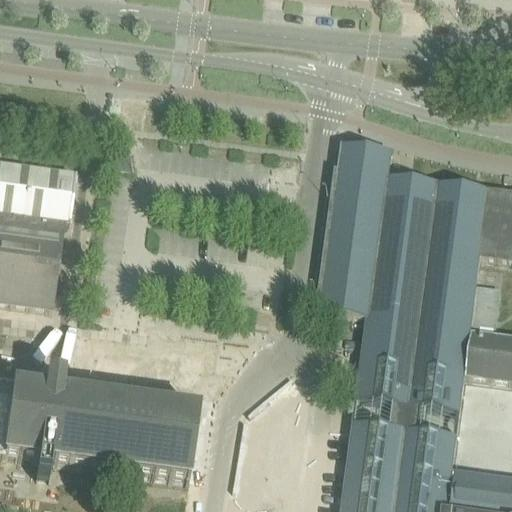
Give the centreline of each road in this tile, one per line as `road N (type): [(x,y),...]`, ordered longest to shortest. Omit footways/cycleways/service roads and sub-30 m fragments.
road 1 (tertiary): [(0,33),(288,69),(467,127),(511,133)]
road 2 (tertiary): [(511,54),(268,36),(0,1)]
